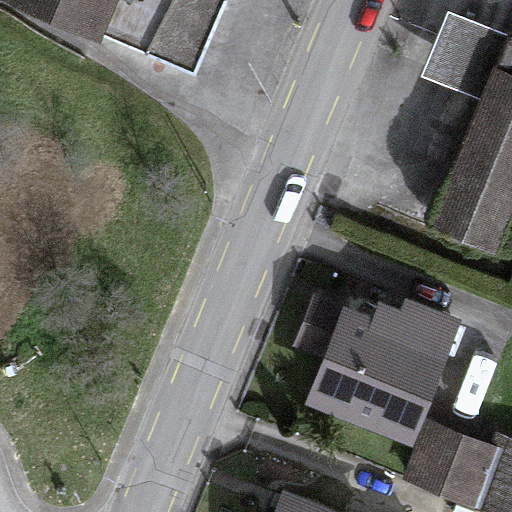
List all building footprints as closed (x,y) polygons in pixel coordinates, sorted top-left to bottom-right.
[(34,0),(194,69),(223,0),(34,0)] [(444,11),(421,67),(460,83),(484,28),(444,11)] [(511,37),(438,214),(497,239),(511,202),(511,37)] [(355,306),(317,395),(408,433),(455,322),(394,296),(384,318),(355,306)] [(511,463),(431,429),(415,468),(511,508),(511,463)] [(324,511),(289,497),(282,511),(324,511)]
